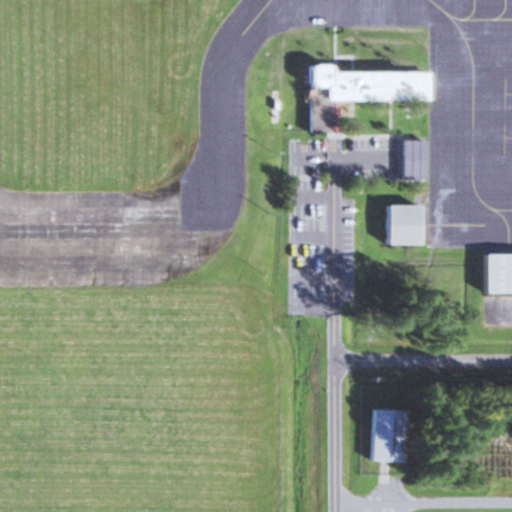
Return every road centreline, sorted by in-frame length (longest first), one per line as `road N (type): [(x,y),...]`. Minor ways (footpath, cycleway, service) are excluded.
road 1 (residential): [(335,511),(334,158)]
road 2 (residential): [(335,362),(511,360)]
